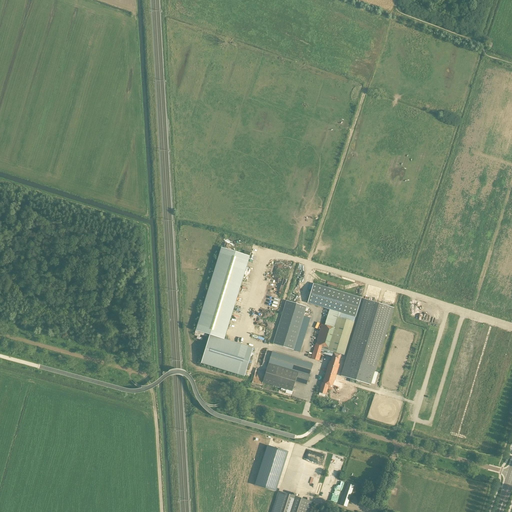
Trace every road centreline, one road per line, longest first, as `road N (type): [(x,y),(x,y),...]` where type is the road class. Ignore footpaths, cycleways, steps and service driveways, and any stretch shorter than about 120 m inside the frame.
road 1 (unclassified): [(319,421),(508,472)]
road 2 (track): [(162,511),(154,407),(143,373)]
